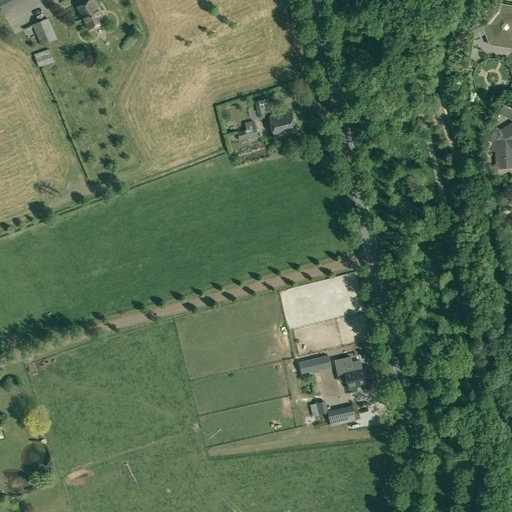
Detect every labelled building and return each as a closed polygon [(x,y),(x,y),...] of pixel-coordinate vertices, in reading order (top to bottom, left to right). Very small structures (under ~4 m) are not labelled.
[(23,0),(0,0),(0,5),(3,11),(23,0)] [(106,22),(94,0),(91,0),(78,7),(90,30),(106,22)] [(511,0),(505,0),(505,5),(489,23),(473,30),(475,37),(486,34),(490,45),(511,48),(511,5),(511,0)] [(33,25),(41,46),(58,39),(49,18),(33,25)] [(469,69),(473,41),(454,39),(450,67),(469,69)] [(34,54),(37,64),(38,67),(54,62),(49,49),(47,50),(34,54)] [(275,137),(296,132),(292,113),(270,118),(275,137)] [(238,132),(240,140),(257,136),(254,121),(245,123),(247,130),(238,132)] [(495,152),(496,169),(511,168),(511,122),(501,130),(496,127),(489,141),(492,143),(490,146),(491,152),(495,152)] [(318,371),(319,371),(332,368),(329,355),(315,358),(299,362),(302,375),(318,371)] [(337,360),(341,374),(345,373),(348,389),(369,384),(365,367),(362,368),(360,360),(352,362),(351,357),(337,360)] [(316,414),(328,411),(326,401),(314,404),(316,414)] [(352,406),(328,412),(331,426),(356,421),(352,406)]
